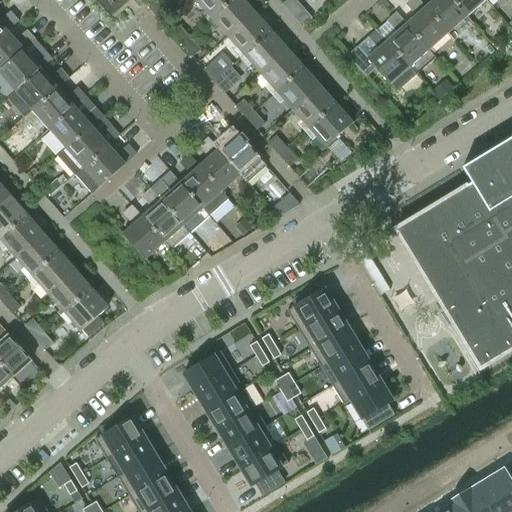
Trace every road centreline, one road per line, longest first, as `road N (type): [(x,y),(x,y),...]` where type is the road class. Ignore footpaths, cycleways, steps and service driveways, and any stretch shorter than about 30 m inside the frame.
road 1 (residential): [(321,222),(187,304),(73,397)]
road 2 (residential): [(511,112),(321,222)]
road 3 (residential): [(40,0),(168,139)]
road 4 (residential): [(214,96),(321,222)]
